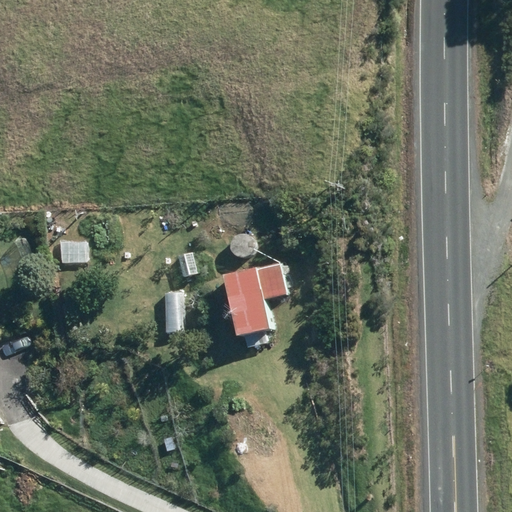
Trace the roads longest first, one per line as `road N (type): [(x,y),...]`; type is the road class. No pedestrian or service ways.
road 1 (secondary): [(463,511),(453,0)]
road 2 (track): [(172,511),(22,438),(0,404)]
